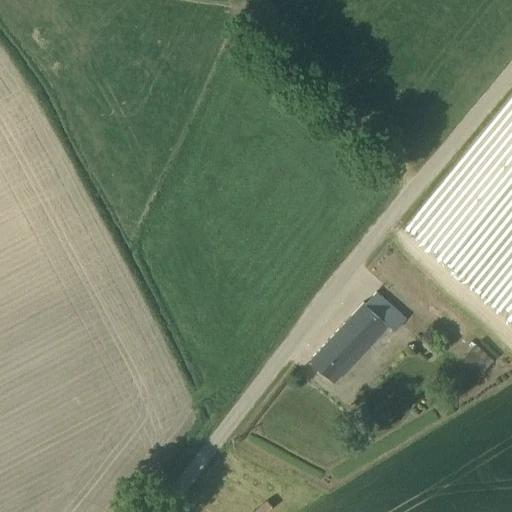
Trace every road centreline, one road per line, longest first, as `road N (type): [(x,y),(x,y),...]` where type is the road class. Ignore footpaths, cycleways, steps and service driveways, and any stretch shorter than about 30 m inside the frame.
road 1 (unclassified): [(511,73),(161,511)]
road 2 (track): [(422,184),(245,20)]
